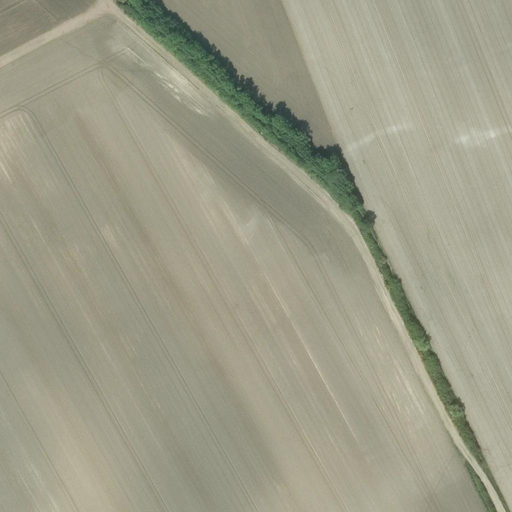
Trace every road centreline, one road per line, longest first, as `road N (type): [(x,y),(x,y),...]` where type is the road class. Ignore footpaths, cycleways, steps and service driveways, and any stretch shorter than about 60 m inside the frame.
road 1 (track): [(109,4),(356,221),(500,511)]
road 2 (track): [(0,62),(109,4)]
